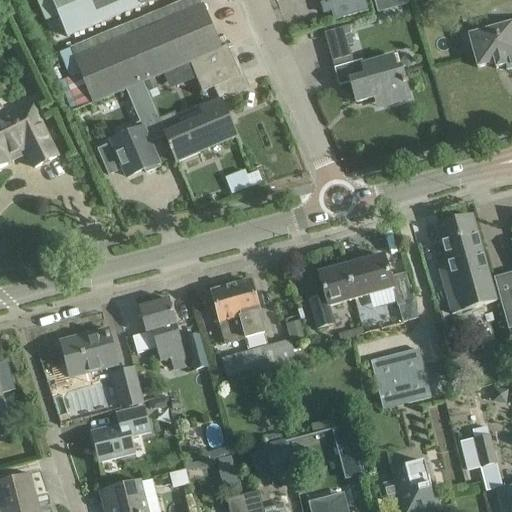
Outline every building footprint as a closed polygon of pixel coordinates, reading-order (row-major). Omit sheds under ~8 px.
[(156,0),(40,0),(43,7),(53,3),(68,38),(141,8),(140,7),(156,0)] [(326,0),(327,2),(320,4),(323,15),(331,12),(333,21),(368,11),(365,0),(326,0)] [(374,0),(377,11),(408,5),(407,0),(374,0)] [(218,102),(220,102),(214,87),(241,76),(227,46),(220,49),(206,17),(78,70),(79,74),(61,82),(73,112),(92,104),(126,90),(143,83),(143,84),(190,65),(202,94),(213,89),(218,102)] [(511,23),(468,36),(477,68),(494,63),(496,69),(506,66),(507,70),(511,68),(511,23)] [(347,27),(324,33),(329,52),(352,45),(347,27)] [(392,57),(363,65),(362,62),(334,69),(338,86),(350,83),(356,103),(374,98),(377,108),(409,99),(401,68),(396,69),(392,57)] [(165,136),(159,120),(158,121),(143,84),(143,83),(126,90),(144,130),(100,149),(111,174),(123,169),(127,177),(145,170),(146,173),(159,167),(149,143),(165,136)] [(236,138),(220,102),(218,102),(199,110),(202,119),(179,128),(174,114),(159,120),(165,136),(177,163),(236,138)] [(34,110),(0,126),(0,167),(7,164),(3,154),(22,144),(34,168),(56,157),(34,110)] [(451,313),(491,302),(468,220),(436,229),(446,264),(438,266),(451,313)] [(388,280),(382,259),(342,269),(352,302),(392,291),(397,308),(412,304),(404,275),(388,280)] [(352,302),(342,269),(316,277),(322,299),(306,303),(314,332),(332,327),(327,309),(352,302)] [(267,347),(249,284),(229,289),(230,290),(227,291),(232,305),(236,304),(240,319),(238,320),(244,341),(245,341),(249,352),(247,353),(253,375),(309,359),(306,348),(293,352),(290,341),(267,347)] [(229,289),(211,294),(216,312),(211,313),(214,325),(219,324),(225,346),(244,341),(238,320),(240,319),(236,304),(232,305),(227,291),(230,290),(229,289)] [(511,297),(499,301),(507,330),(511,328),(511,297)] [(169,361),(172,373),(184,370),(166,302),(137,310),(144,335),(150,334),(158,364),(169,361)] [(59,345),(68,380),(115,368),(106,336),(85,342),(84,339),(59,345)] [(492,342),(449,354),(458,385),(500,373),(492,342)] [(419,351),(370,363),(383,412),(431,399),(419,351)] [(253,375),(247,353),(221,360),(226,377),(249,371),(250,375),(253,375)] [(0,365),(0,432),(12,429),(2,394),(14,390),(7,364),(0,365)] [(134,369),(111,376),(121,412),(145,405),(134,369)] [(168,408),(167,399),(151,402),(152,411),(168,408)] [(117,429),(90,435),(97,465),(134,456),(130,440),(149,435),(143,410),(114,417),(117,429)] [(352,427),(332,432),(339,458),(357,454),(363,477),(364,476),(352,427)] [(480,469),(496,465),(487,427),(472,431),(474,440),(472,440),(480,469)] [(284,442),(282,442),(280,433),(266,437),(269,446),(264,447),(272,476),(292,471),(284,442)] [(480,469),(472,440),(459,443),(467,473),(480,469)] [(230,457),(219,460),(222,471),(233,469),(230,457)] [(422,464),(414,465),(391,471),(394,484),(381,487),(378,493),(380,500),(387,504),(393,503),(395,511),(437,511),(439,510),(428,467),(422,464)] [(0,481),(0,511),(2,511),(37,503),(30,474),(0,481)] [(145,511),(139,483),(103,492),(108,511),(145,511)] [(511,511),(511,487),(493,492),(497,511),(511,511)] [(283,511),(282,506),(264,510),(259,491),(242,495),(246,511),(283,511)] [(246,511),(242,495),(226,500),(229,511),(246,511)] [(343,496),(309,505),(310,511),(357,511),(356,507),(348,509),(347,510),(343,496)] [(2,511),(39,511),(37,503),(2,511)]
